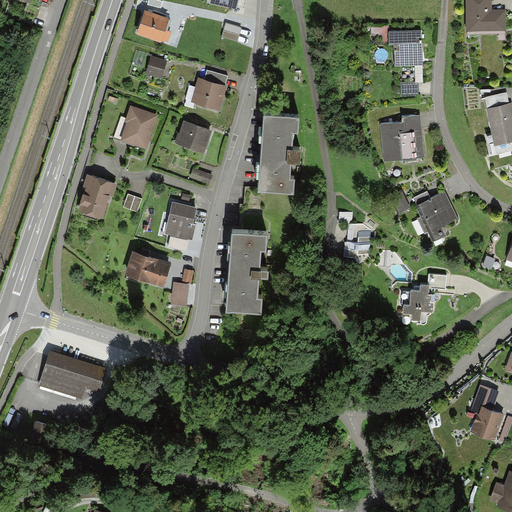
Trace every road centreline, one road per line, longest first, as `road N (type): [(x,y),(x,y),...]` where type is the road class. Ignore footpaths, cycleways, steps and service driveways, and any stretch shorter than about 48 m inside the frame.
road 1 (residential): [(184,363),(202,316),(219,196),(259,62),(266,0)]
road 2 (residential): [(2,511),(65,474),(99,467),(184,475),(309,511)]
road 3 (primary): [(11,307),(112,0)]
road 4 (residential): [(511,209),(475,183),(442,121),(444,0)]
road 5 (residential): [(349,409),(393,408),(434,391),(511,321)]
road 6 (residential): [(0,177),(59,0)]
road 7 (residential): [(11,307),(184,363)]
road 8 (residential): [(184,363),(349,409)]
